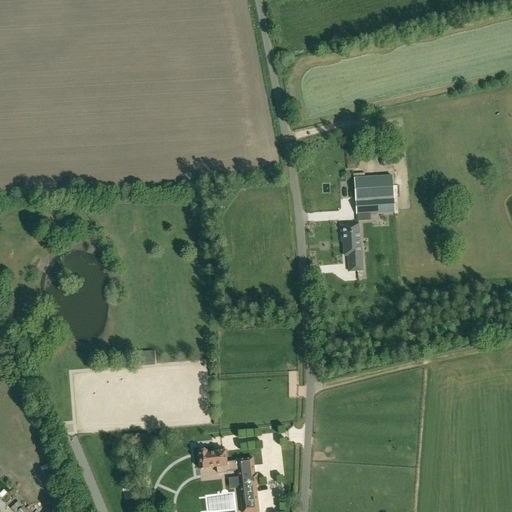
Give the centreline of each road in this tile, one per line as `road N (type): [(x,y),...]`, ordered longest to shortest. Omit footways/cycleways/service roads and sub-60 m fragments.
road 1 (unclassified): [(304,511),(304,216),(259,0)]
road 2 (track): [(511,343),(310,389)]
